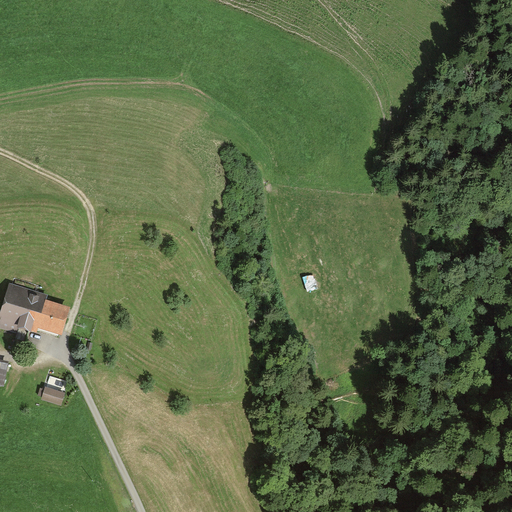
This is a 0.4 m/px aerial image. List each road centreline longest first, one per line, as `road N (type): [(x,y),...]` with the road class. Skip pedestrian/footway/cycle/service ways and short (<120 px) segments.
road 1 (track): [(0,154),(62,182),(86,203),(93,224),(62,348)]
road 2 (track): [(142,511),(62,348)]
